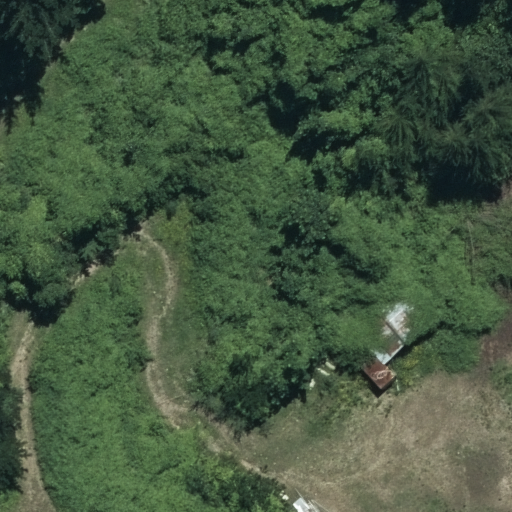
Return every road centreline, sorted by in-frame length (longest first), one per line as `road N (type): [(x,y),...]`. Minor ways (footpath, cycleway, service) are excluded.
road 1 (track): [(20,350),(134,270),(162,284),(167,351),(212,426),(367,454)]
road 2 (track): [(367,454),(452,347),(484,291),(511,272)]
road 3 (track): [(53,511),(22,461),(11,404),(20,350),(0,348)]
road 4 (track): [(0,123),(50,59),(115,0)]
